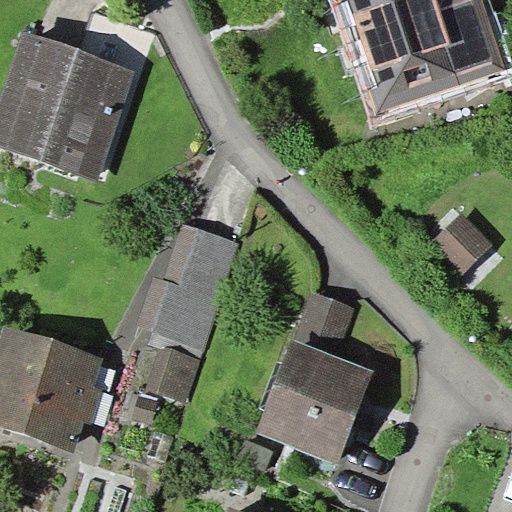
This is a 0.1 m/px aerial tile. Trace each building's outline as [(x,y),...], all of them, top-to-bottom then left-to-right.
[(438,0),(325,0),(364,122),(497,80),(471,0),(470,0),(441,9),(438,0)] [(128,84),(13,45),(0,83),(0,161),(91,192),(128,84)] [(489,256),(457,223),(424,256),(455,288),(489,256)] [(236,251),(177,234),(162,286),(151,283),(135,334),(205,354),(236,251)] [(351,314),(307,301),(293,348),(336,362),(351,314)] [(97,372),(0,341),(0,442),(68,464),(97,372)] [(359,376),(280,348),(246,443),(326,471),(359,376)]
